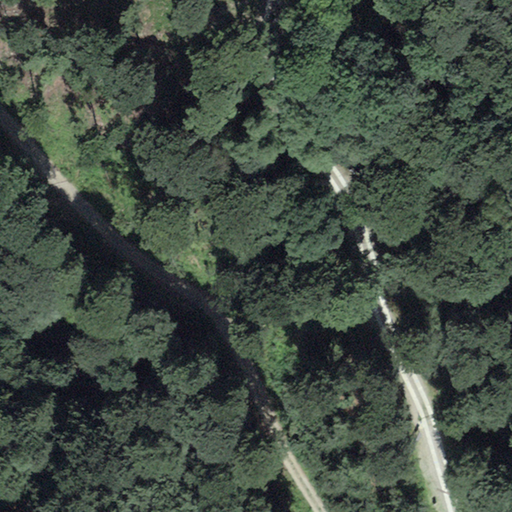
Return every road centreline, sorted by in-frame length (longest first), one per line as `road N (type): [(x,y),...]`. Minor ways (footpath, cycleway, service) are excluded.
road 1 (track): [(307,0),(294,28),(288,128),(348,230),(455,511)]
road 2 (track): [(316,511),(218,313),(130,252),(0,112)]
